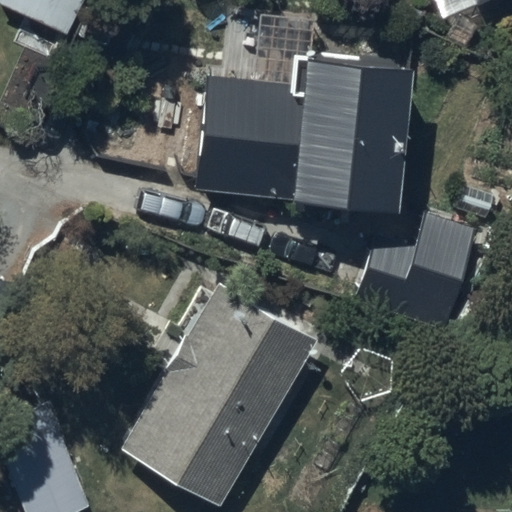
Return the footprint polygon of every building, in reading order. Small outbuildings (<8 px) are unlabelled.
[(13,0),(37,10),(41,0),(13,0)] [(292,70),(200,61),(189,178),(275,187),(275,178),(393,189),(407,45),(295,34),(292,70)] [(372,225),(352,289),(445,317),(475,220),(419,203),(408,236),(372,225)] [(313,327),(214,269),(118,435),(219,493),(253,434),(261,439),(291,387),(281,381),(313,327)] [(46,394),(0,414),(0,454),(25,511),(52,511),(91,495),(46,394)]
